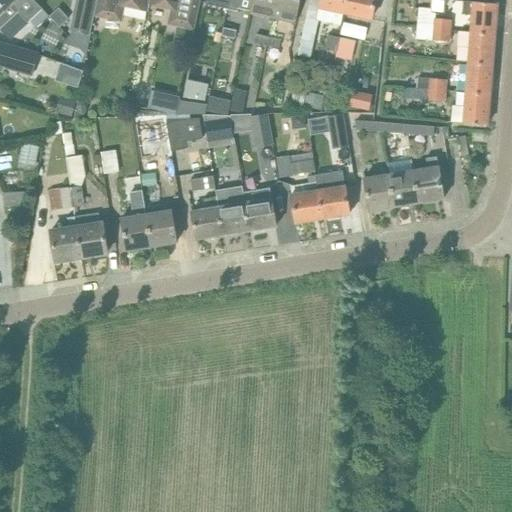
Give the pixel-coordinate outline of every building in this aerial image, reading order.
[(0,0),(0,28),(18,12),(28,22),(42,9),(34,0),(0,0)] [(77,0),(71,30),(69,37),(75,44),(85,54),(96,0),(77,0)] [(98,0),(95,15),(121,21),(124,5),(147,10),(149,0),(98,0)] [(149,0),(147,10),(148,10),(149,3),(172,8),(169,24),(194,29),(200,0),(149,0)] [(253,0),(251,13),(273,18),(277,0),(253,0)] [(300,0),(277,0),(273,18),(296,23),(300,0)] [(311,0),(308,16),(300,53),(311,56),(319,19),(341,23),(343,15),(345,15),(348,0),(311,0)] [(348,0),(345,15),(371,21),(373,12),(375,0),(348,0)] [(498,3),(464,1),(463,14),(472,15),(470,32),(495,34),(498,3)] [(418,8),(417,27),(450,30),(451,20),(434,19),(435,13),(430,13),(430,9),(418,8)] [(59,12),(49,19),(57,30),(67,22),(59,12)] [(450,30),(417,27),(416,39),(449,42),(450,30)] [(236,31),(224,28),(222,36),(235,39),(236,31)] [(457,46),(469,47),(468,62),(493,64),(495,34),(470,32),(470,33),(459,31),(457,46)] [(269,38),(257,35),(255,44),(267,46),(269,38)] [(328,35),(324,49),(337,52),(340,37),(328,35)] [(352,40),(340,37),(337,52),(349,54),(352,40)] [(280,49),(281,41),(269,38),(267,46),(280,49)] [(0,65),(32,75),(38,54),(0,42),(0,65)] [(59,79),(82,86),(87,69),(64,62),(59,79)] [(493,64),(468,62),(466,92),(490,94),(493,64)] [(446,80),(417,77),(416,88),(445,90),(446,80)] [(445,90),(416,88),(415,98),(427,99),(427,101),(444,102),(445,90)] [(234,90),(230,110),(242,112),(246,93),(234,90)] [(153,91),(149,107),(178,114),(180,101),(181,97),(153,91)] [(490,94),(466,92),(464,107),(452,106),(450,121),(488,124),(490,94)] [(229,97),(212,93),(208,106),(226,110),(229,97)] [(372,98),(352,94),(349,105),(370,109),(372,98)] [(71,103),(60,100),(57,113),(68,116),(71,103)] [(178,114),(202,114),(206,114),(208,104),(180,101),(178,114)] [(267,113),(252,115),(256,146),(272,143),(267,113)] [(334,147),(348,145),(343,113),(329,115),(334,147)] [(189,114),(168,115),(173,151),(185,148),(185,147),(191,146),(190,140),(201,138),(198,118),(189,119),(189,114)] [(206,114),(202,114),(207,142),(234,138),(230,114),(206,114)] [(312,134),(330,131),(327,115),(309,119),(312,134)] [(163,118),(136,122),(142,158),(168,154),(163,118)] [(356,121),(355,130),(374,131),(375,122),(374,122),(356,121)] [(382,123),(382,132),(399,133),(400,124),(382,123)] [(408,125),(407,134),(425,135),(425,126),(408,125)] [(66,157),(74,206),(84,205),(81,186),(84,175),(81,155),(75,156),(73,144),(72,144),(70,133),(63,135),(66,157)] [(469,136),(448,137),(449,154),(470,152),(469,136)] [(23,140),(19,158),(35,162),(38,144),(23,140)] [(118,150),(106,152),(108,161),(111,171),(123,169),(118,150)] [(289,155),(277,157),(279,177),(292,175),(292,174),(315,171),(313,159),(312,152),(289,156),(289,155)] [(427,158),(428,168),(414,170),(419,202),(444,198),(437,156),(427,158)] [(74,206),(66,157),(65,158),(70,186),(48,190),(52,210),(74,206)] [(388,165),(394,206),(419,202),(414,170),(412,161),(388,165)] [(394,206),(388,165),(387,165),(387,167),(378,168),(380,176),(364,178),(369,210),(394,206)] [(343,170),(316,174),(317,182),(323,218),(350,213),(343,170)] [(215,187),(214,176),(190,180),(192,191),(215,187)] [(306,194),(292,196),(296,222),(323,218),(316,182),(304,184),(306,194)] [(243,186),(216,191),(217,197),(219,207),(223,234),(250,230),(245,203),(243,191),(243,186)] [(270,186),(243,191),(245,203),(250,230),(276,225),(273,206),(272,201),(272,198),(270,186)] [(135,216),(121,218),(124,230),(127,250),(152,246),(147,214),(143,190),(131,192),(135,216)] [(205,209),(192,211),(193,219),(197,239),(223,234),(219,207),(217,207),(216,197),(203,199),(205,209)] [(172,210),(147,214),(152,246),(177,242),(174,222),(172,210)] [(99,223),(98,213),(75,216),(77,227),(82,257),(107,253),(102,222),(99,223)] [(82,257),(77,227),(51,230),(56,261),(82,257)]
